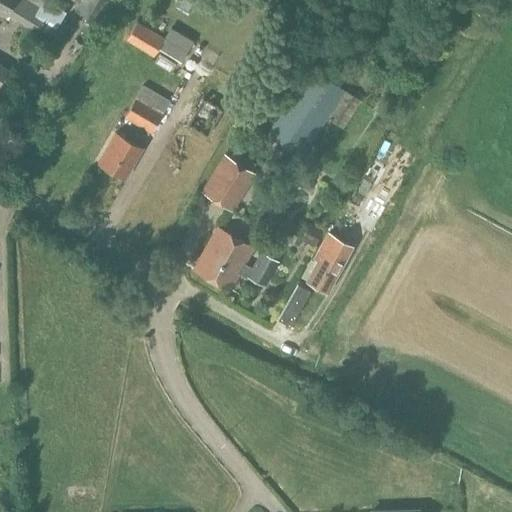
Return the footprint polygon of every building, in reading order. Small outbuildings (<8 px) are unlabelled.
[(7,14),(14,0),(0,0),(0,15),(5,18),(7,14)] [(42,0),(38,6),(27,0),(14,0),(7,14),(55,42),(65,25),(61,22),(67,12),(47,0),(42,0)] [(97,21),(109,0),(80,0),(75,8),(97,21)] [(164,39),(136,22),(127,38),(153,55),(158,47),(179,60),(191,41),(170,28),(164,39)] [(341,126),(358,102),(312,70),(268,134),(307,160),(314,149),(307,144),(329,111),(338,117),(334,122),(341,126)] [(150,131),(169,99),(144,85),(126,116),(150,131)] [(124,179),(141,149),(115,134),(98,164),(124,179)] [(231,210),(254,174),(225,156),(202,191),(231,210)] [(198,232),(208,210),(197,204),(187,227),(198,232)] [(253,268),(245,263),(254,247),(216,229),(194,270),(228,292),(240,271),(264,285),(278,260),(262,251),(253,268)] [(326,291),(350,247),(327,235),(314,259),(318,261),(307,281),(326,291)]
